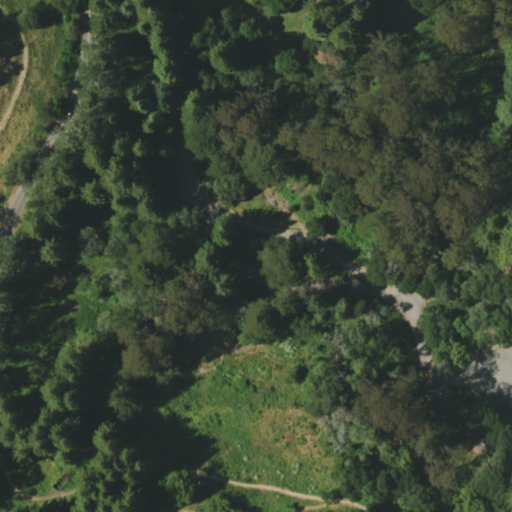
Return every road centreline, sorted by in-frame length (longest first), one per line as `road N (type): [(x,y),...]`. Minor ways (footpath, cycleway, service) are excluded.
road 1 (residential): [(90,0),(90,40),(77,85),(0,251)]
road 2 (track): [(294,290),(169,331)]
